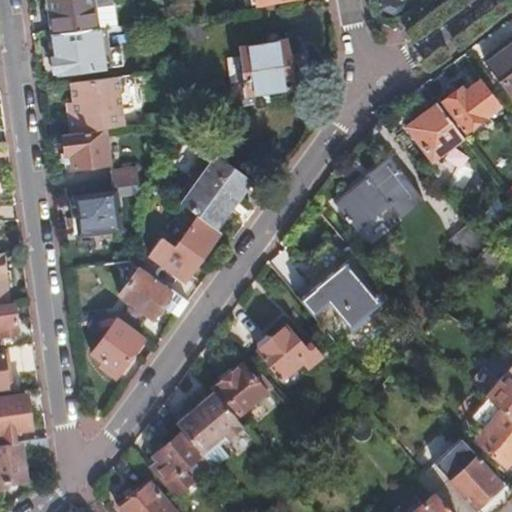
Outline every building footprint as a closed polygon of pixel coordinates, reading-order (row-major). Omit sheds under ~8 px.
[(45,0),(50,34),(94,28),(90,0),(45,0)] [(112,0),(94,0),(95,23),(113,22),(112,0)] [(102,69),(97,28),(94,28),(50,34),(52,54),(55,73),(55,76),(102,69)] [(500,42),(500,50),(511,40),(511,37),(509,36),(500,42)] [(284,37),(239,42),(245,93),(290,87),(288,70),(302,68),(300,51),(286,53),(284,37)] [(511,40),(500,50),(487,59),(511,92),(511,91),(511,40)] [(48,74),(55,73),(52,54),(46,54),(48,74)] [(118,75),(73,81),(75,101),(77,114),(69,115),(71,132),(102,128),(124,125),(121,96),(118,75)] [(123,75),(118,75),(121,96),(126,96),(123,75)] [(463,86),(461,83),(443,96),(467,130),(500,106),(478,76),(469,82),(463,86)] [(459,81),(461,83),(463,86),(469,82),(465,76),(459,81)] [(68,103),(69,115),(77,114),(75,101),(68,103)] [(431,157),(463,134),(440,101),(408,123),(431,157)] [(168,120),(169,118),(152,121),(154,132),(165,131),(168,120)] [(71,132),(59,135),(62,152),(68,152),(68,158),(69,167),(106,163),(102,128),(71,132)] [(190,210),(214,226),(228,207),(239,215),(245,206),(235,199),(250,180),(215,154),(178,201),(184,206),(190,210)] [(335,200),(352,220),(358,215),(363,221),(387,201),(401,218),(422,199),(388,156),(335,200)] [(107,171),(109,188),(137,185),(134,168),(107,171)] [(114,192),(67,197),(71,226),(78,225),(79,233),(118,228),(114,192)] [(174,233),(190,210),(184,206),(167,228),(174,233)] [(491,207),(482,215),(492,226),(500,220),(491,207)] [(206,237),(214,226),(190,210),(174,233),(160,253),(169,259),(160,272),(178,285),(210,240),(206,237)] [(358,215),(352,220),(357,227),(363,221),(358,215)] [(467,222),(467,223),(485,245),(492,236),(475,215),(467,222)] [(485,245),(467,223),(450,238),(472,263),(485,245)] [(501,256),(485,245),(472,263),(489,274),(501,256)] [(300,301),(334,342),(351,328),(354,333),(367,322),(363,317),(381,301),(338,250),(331,256),(339,267),(300,301)] [(187,300),(171,289),(169,292),(135,268),(117,294),(150,319),(160,306),(175,316),(186,300),(187,300)] [(416,299),(403,309),(423,333),(433,319),(416,299)] [(12,300),(0,302),(0,334),(16,333),(12,300)] [(139,339),(142,334),(117,316),(114,317),(106,329),(88,354),(100,362),(97,367),(111,378),(114,374),(125,359),(128,354),(139,339)] [(114,317),(92,319),(93,330),(106,329),(114,317)] [(257,347),(255,349),(281,381),(303,362),(307,367),(320,356),(309,342),(303,347),(284,323),(270,336),(264,333),(255,341),(257,347)] [(141,345),(139,339),(128,354),(135,353),(141,345)] [(127,365),(125,359),(114,374),(121,374),(127,365)] [(511,364),(499,380),(504,384),(507,379),(511,382),(511,364)] [(212,390),(237,420),(271,390),(259,376),(254,380),(242,365),(212,390)] [(502,409),(511,417),(511,382),(507,379),(504,384),(499,380),(486,396),(502,409)] [(24,395),(0,398),(0,437),(29,432),(24,395)] [(174,423),(200,453),(224,433),(198,403),(174,423)] [(511,417),(502,409),(477,438),(507,466),(511,460),(511,417)] [(179,433),(151,457),(157,464),(152,469),(165,486),(199,457),(179,433)] [(34,439),(4,443),(6,455),(0,455),(0,482),(25,477),(21,454),(36,451),(34,439)] [(477,458),(479,456),(462,439),(436,464),(476,509),(502,485),(477,458)] [(174,511),(146,479),(116,505),(122,511),(174,511)] [(455,511),(439,493),(417,511),(455,511)]
